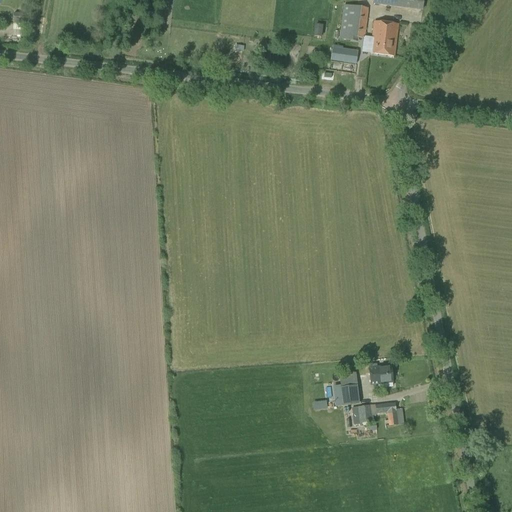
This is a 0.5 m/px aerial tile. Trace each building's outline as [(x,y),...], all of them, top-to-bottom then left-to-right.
[(422,11),(422,0),(373,0),(373,4),(422,11)] [(364,39),(368,8),(343,5),(338,40),(357,42),(358,39),(364,39)] [(23,31),(24,14),(13,14),(12,30),(23,31)] [(369,38),(368,48),(370,48),(369,54),(393,58),(398,26),(374,22),(371,39),(369,38)] [(321,38),(323,26),(314,25),(313,37),(321,38)] [(356,65),(357,52),(332,48),(331,61),(356,65)] [(355,75),(356,66),(322,61),(321,65),(325,66),(324,70),(355,75)] [(391,387),(391,385),(392,385),(390,366),(368,369),(370,386),(377,385),(378,389),(391,387)] [(342,407),(359,405),(357,386),(340,388),(342,407)] [(395,403),(374,406),(376,415),(387,414),(388,421),(388,426),(388,427),(397,426),(395,403)] [(371,422),(369,407),(357,408),(359,424),(371,423),(371,422)]
